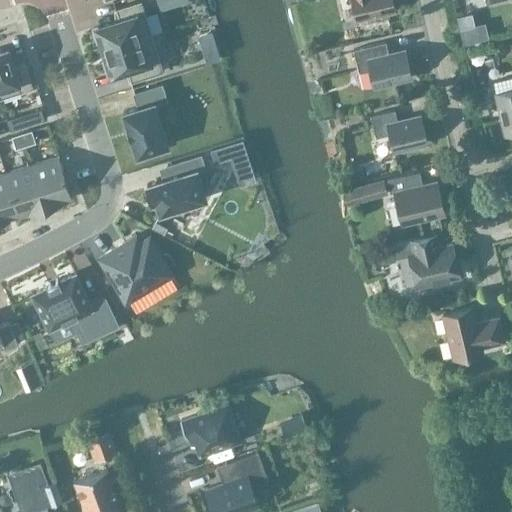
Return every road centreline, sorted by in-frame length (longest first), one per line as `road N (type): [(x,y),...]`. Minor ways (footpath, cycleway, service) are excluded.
road 1 (residential): [(48,0),(107,173),(105,205),(76,231),(0,265)]
road 2 (residential): [(463,171),(420,0)]
